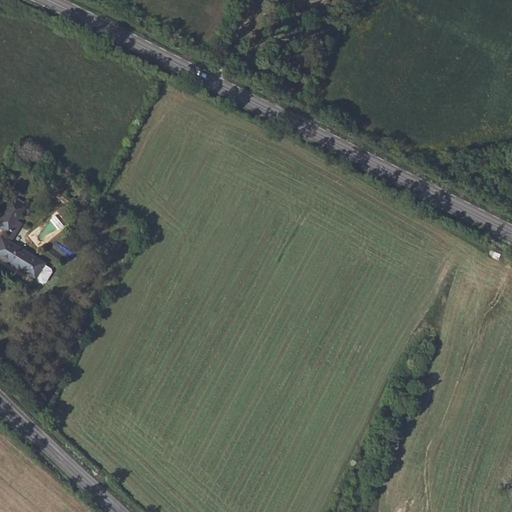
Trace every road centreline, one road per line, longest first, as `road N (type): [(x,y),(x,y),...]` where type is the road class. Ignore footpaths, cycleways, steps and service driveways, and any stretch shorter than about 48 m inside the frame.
road 1 (secondary): [(511,231),(47,0)]
road 2 (secondary): [(0,399),(113,511)]
